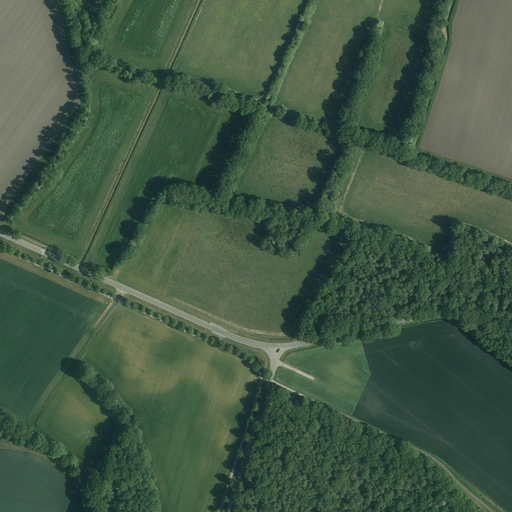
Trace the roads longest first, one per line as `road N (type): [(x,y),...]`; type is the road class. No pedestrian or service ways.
road 1 (tertiary): [(275,347),(225,333),(0,232)]
road 2 (tertiary): [(511,328),(442,312),(275,347)]
road 3 (tertiary): [(227,511),(275,347)]
